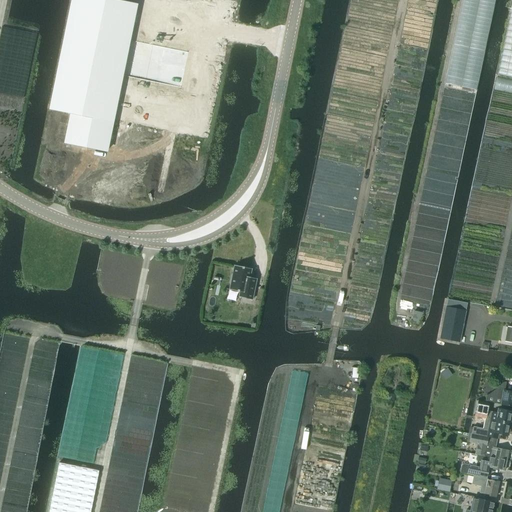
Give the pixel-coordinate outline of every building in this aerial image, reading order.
[(112,0),(72,0),(50,110),(71,114),(65,143),(66,143),(66,141),(83,144),(82,146),(89,147),(90,145),(106,149),(106,151),(107,152),(122,76),(122,74),(136,5),(112,0)] [(511,12),(510,12),(497,76),(511,79),(511,12)] [(236,266),(234,266),(229,290),(240,292),(239,297),(252,300),(256,279),(250,278),(251,269),(236,266)] [(440,339),(460,343),(467,304),(447,300),(440,339)] [(422,313),(413,311),(411,323),(420,325),(422,313)] [(498,381),(495,397),(490,396),(489,402),(501,405),(511,407),(511,392),(505,391),(506,383),(498,381)] [(474,417),(484,419),(510,424),(511,412),(511,411),(498,409),(497,414),(487,412),(489,403),(477,401),(474,417)] [(471,433),(472,433),(495,438),(497,439),(498,434),(507,436),(510,424),(484,419),(482,429),(472,427),(471,433)] [(478,443),(475,454),(503,460),(505,451),(493,448),(494,444),(495,438),(472,433),(470,442),(478,443)] [(460,472),(462,473),(485,478),(488,467),(501,470),(503,460),(475,454),(470,453),(468,461),(469,463),(467,465),(463,464),(461,465),(460,472)] [(90,511),(99,472),(59,464),(49,511),(90,511)] [(473,476),(471,484),(481,486),(479,493),(484,494),(484,495),(496,497),(499,482),(473,476)] [(436,490),(449,492),(451,481),(439,478),(436,490)] [(492,511),(494,502),(473,498),(470,511),(466,511),(465,511),(492,511)]
